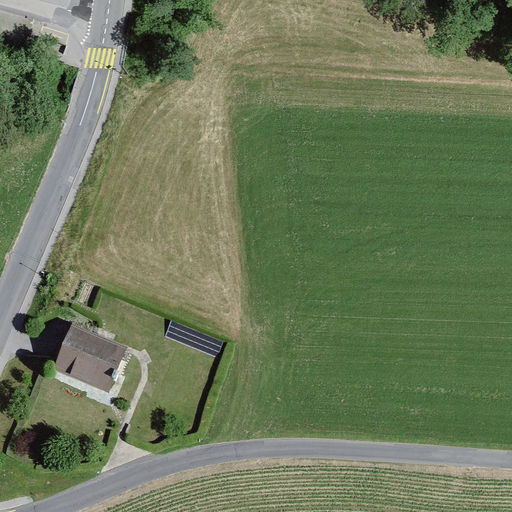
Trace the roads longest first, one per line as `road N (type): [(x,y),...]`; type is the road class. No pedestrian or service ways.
road 1 (unclassified): [(44,511),(157,467),(279,445),(511,460)]
road 2 (unclassified): [(114,20),(87,124),(0,324)]
